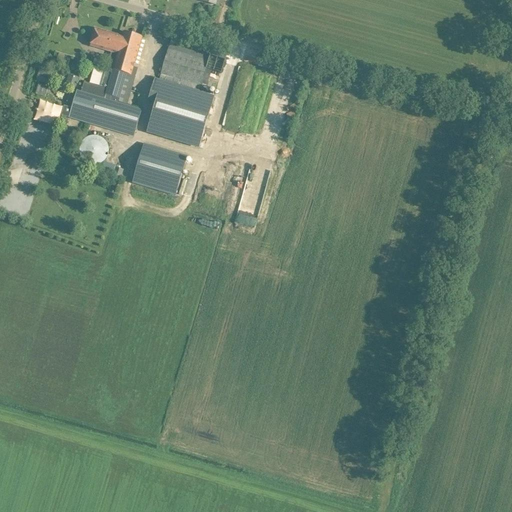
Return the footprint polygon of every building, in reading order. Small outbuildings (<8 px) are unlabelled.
[(107,90),(106,94),(120,98),(127,74),(131,76),(142,37),(124,31),(122,36),(95,28),(90,46),(117,54),(107,90)] [(161,74),(201,85),(208,62),(168,50),(161,74)] [(106,94),(107,90),(85,83),(82,93),(77,91),(70,117),(135,137),(143,111),(104,99),(106,94)] [(199,146),(213,99),(162,83),(148,131),(199,146)] [(37,84),(35,94),(45,96),(47,86),(37,84)] [(52,118),(57,111),(50,107),(46,114),(52,118)] [(100,166),(109,144),(86,135),(77,157),(100,166)] [(176,197),(188,157),(144,143),(132,184),(176,197)] [(254,231),(269,166),(252,162),(242,205),(238,204),(233,226),(254,231)]
